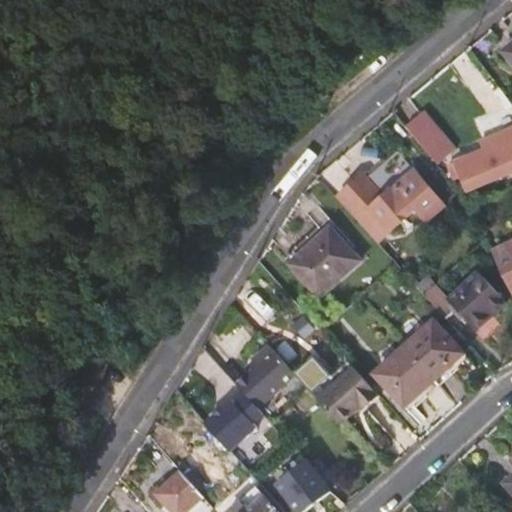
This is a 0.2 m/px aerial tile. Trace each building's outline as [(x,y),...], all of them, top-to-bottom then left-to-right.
[(511,41),(501,51),(511,63),(511,41)] [(426,110),(406,127),(436,162),(456,146),(426,110)] [(511,137),(502,141),(499,133),(480,141),(484,151),(454,163),(468,192),(511,172),(511,137)] [(447,204),(399,149),(368,177),(364,173),(338,197),(358,219),(378,242),(379,242),(419,207),(430,219),(447,204)] [(285,258),(320,297),(362,259),(326,221),(285,258)] [(511,242),(493,252),(511,292),(511,242)] [(425,295),(447,320),(458,310),(475,329),(505,303),(478,272),(449,299),(436,284),(425,295)] [(427,275),(416,284),(425,295),(436,284),(427,275)] [(257,323),(275,345),(286,335),(268,313),(257,323)] [(434,320),(404,346),(435,380),(465,353),(434,320)] [(435,380),(404,346),(373,374),(404,408),(435,380)] [(259,365),(237,384),(259,409),(296,376),(271,347),(255,361),(259,365)] [(354,366),(317,398),(340,425),(361,406),(364,409),(380,394),(354,366)] [(164,442),(176,458),(184,452),(171,436),(164,442)] [(284,456),(294,447),(286,440),(276,448),(284,456)] [(305,511),(332,490),(305,460),(302,463),(296,456),(283,468),(288,475),(274,487),(296,511),(305,511)] [(225,476),(236,490),(248,478),(238,466),(225,476)] [(188,511),(205,497),(181,471),(167,483),(164,479),(148,492),(165,511),(169,511),(171,511),(188,511)] [(224,511),(278,511),(264,496),(262,499),(253,487),(224,511)]
